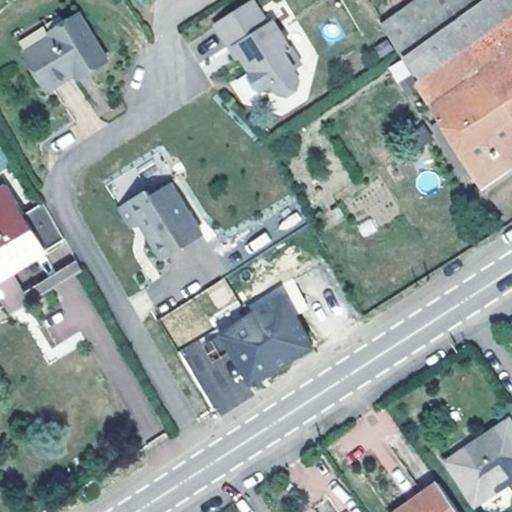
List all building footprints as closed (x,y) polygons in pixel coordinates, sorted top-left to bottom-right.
[(291,45),(275,19),(269,23),(254,0),(252,0),(218,22),(233,46),(237,43),(241,49),(245,55),(253,69),(250,71),(261,90),(274,82),(281,92),(289,93),(299,87),(300,80),(294,70),(297,67),(286,48),(291,45)] [(511,0),(418,0),(384,24),(392,37),(405,56),(420,80),(465,49),(491,86),(502,78),(511,92),(511,0)] [(105,61),(77,14),(48,31),(51,36),(23,53),(45,89),(72,72),(76,70),(81,67),(84,73),(105,61)] [(399,59),(405,56),(392,37),(388,41),(399,59)] [(241,49),(237,43),(233,46),(241,57),(245,55),(241,49)] [(303,64),(291,45),(286,48),(297,67),(303,64)] [(465,49),(420,80),(456,138),(478,172),(484,182),(511,163),(511,92),(502,78),(491,86),(465,49)] [(84,73),(81,67),(76,70),(72,72),(76,78),(84,73)] [(478,172),(456,138),(445,145),(467,179),(478,172)] [(196,225),(169,184),(149,196),(145,190),(118,208),(131,228),(138,223),(162,259),(182,246),(176,238),(196,225)] [(65,241),(43,204),(24,216),(6,187),(0,190),(0,297),(7,309),(25,297),(24,294),(12,273),(65,241)] [(201,233),(196,225),(176,238),(182,246),(201,233)] [(25,297),(7,309),(11,315),(82,271),(77,262),(24,294),(25,297)] [(222,278),(205,289),(218,308),(235,297),(222,278)] [(285,294),(221,334),(252,386),(293,360),(315,346),(285,294)] [(511,424),(509,421),(448,461),(475,503),(479,500),(485,509),(497,511),(509,504),(511,491),(506,482),(511,478),(511,424)] [(395,511),(457,511),(437,483),(395,511)]
